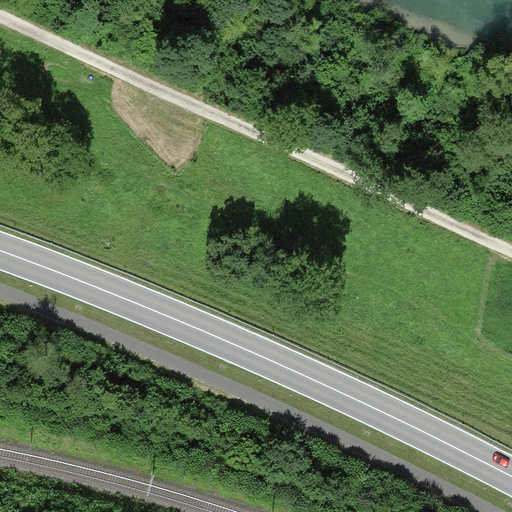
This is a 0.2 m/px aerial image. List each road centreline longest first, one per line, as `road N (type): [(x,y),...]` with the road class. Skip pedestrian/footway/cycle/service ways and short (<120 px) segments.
road 1 (track): [(511,252),(0,13)]
road 2 (primary): [(511,476),(285,367),(0,250)]
